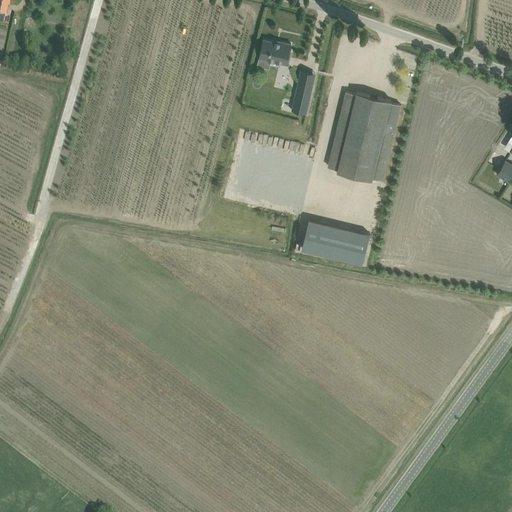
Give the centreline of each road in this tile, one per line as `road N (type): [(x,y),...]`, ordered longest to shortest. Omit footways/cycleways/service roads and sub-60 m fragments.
road 1 (unclassified): [(511,73),(292,0)]
road 2 (tertiary): [(383,511),(511,334)]
